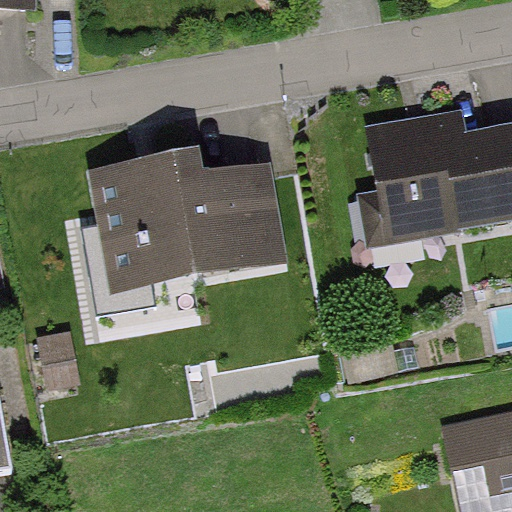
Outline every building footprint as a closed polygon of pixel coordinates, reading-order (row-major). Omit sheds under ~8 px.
[(43,0),(0,0),(0,22),(43,22),(43,0)] [(479,121),(373,140),(394,257),(511,236),(511,143),(484,148),(479,121)] [(201,171),(95,189),(116,306),(289,276),(273,185),(205,197),(201,171)] [(0,486),(13,485),(0,406),(0,486)] [(511,511),(511,425),(449,438),(463,511),(511,511)]
